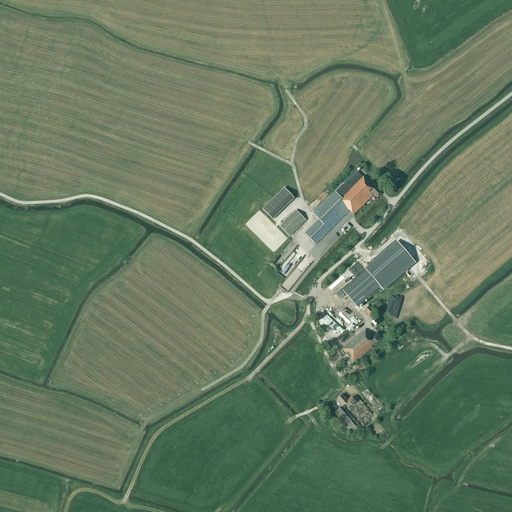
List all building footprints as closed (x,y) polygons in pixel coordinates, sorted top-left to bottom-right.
[(371,198),(374,201),(380,196),(380,195),(363,177),(362,178),(357,172),(343,185),(313,215),(318,220),(304,234),(315,245),(349,211),(353,216),(371,198)] [(307,208),(313,214),(327,200),(334,193),(328,187),(321,194),(307,208)] [(263,209),(273,220),(294,198),(284,188),(263,209)] [(290,237),(306,221),(296,210),(280,227),(290,237)] [(343,228),(347,232),(351,228),(347,224),(343,228)] [(292,256),(282,267),(284,269),(285,268),(287,270),(289,268),(291,270),(299,262),(292,256)] [(374,295),(377,292),(375,291),(380,287),(366,270),(342,291),(356,307),(372,293),(374,295)] [(369,316),(374,311),(369,307),(365,311),(369,316)] [(360,316),(349,309),(346,315),(357,322),(360,316)] [(372,337),(368,333),(365,330),(342,349),(351,359),(347,362),(350,366),(372,348),(371,347),(381,338),(377,333),(372,337)] [(368,368),(361,361),(355,366),(362,373),(368,368)] [(337,399),(343,406),(336,411),(353,432),(372,416),(355,395),(352,398),(351,397),(348,401),(343,394),(337,399)] [(353,432),(373,416),(372,416),(353,432)]
